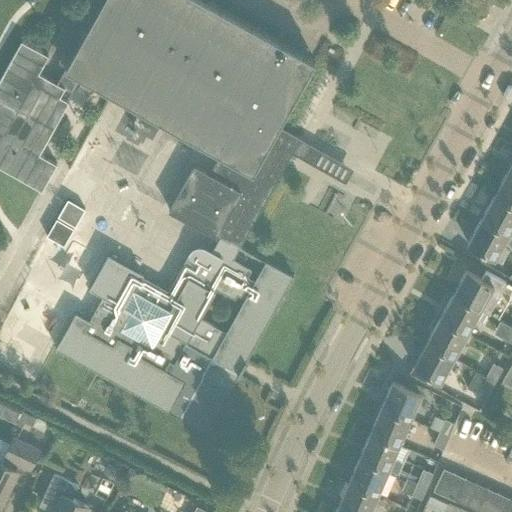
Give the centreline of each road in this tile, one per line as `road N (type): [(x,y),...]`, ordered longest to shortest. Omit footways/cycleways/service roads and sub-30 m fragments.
road 1 (tertiary): [(265,511),(310,413),(492,82)]
road 2 (residential): [(492,82),(349,0)]
